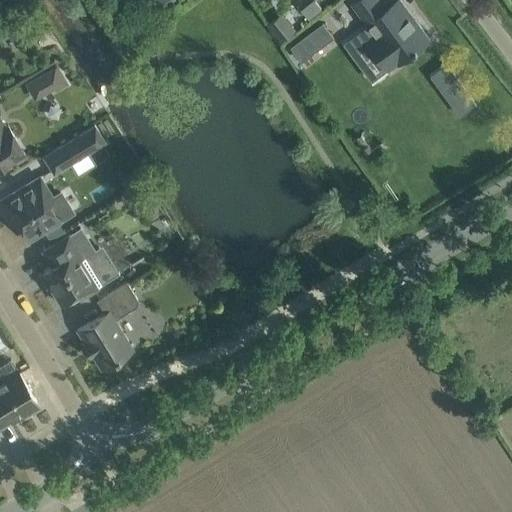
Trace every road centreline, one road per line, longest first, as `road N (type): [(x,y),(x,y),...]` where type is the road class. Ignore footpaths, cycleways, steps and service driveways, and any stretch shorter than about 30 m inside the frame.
road 1 (tertiary): [(93,437),(151,427),(511,206)]
road 2 (residential): [(93,437),(0,278)]
